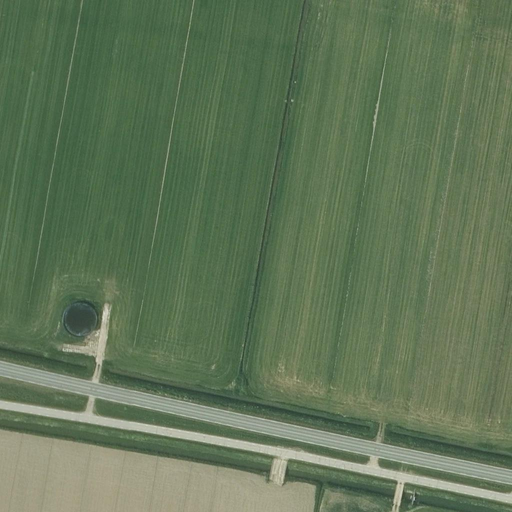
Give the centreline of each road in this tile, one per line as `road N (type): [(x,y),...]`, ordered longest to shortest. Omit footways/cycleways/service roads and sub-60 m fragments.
road 1 (unclassified): [(511,499),(87,419)]
road 2 (secondary): [(511,478),(93,389)]
